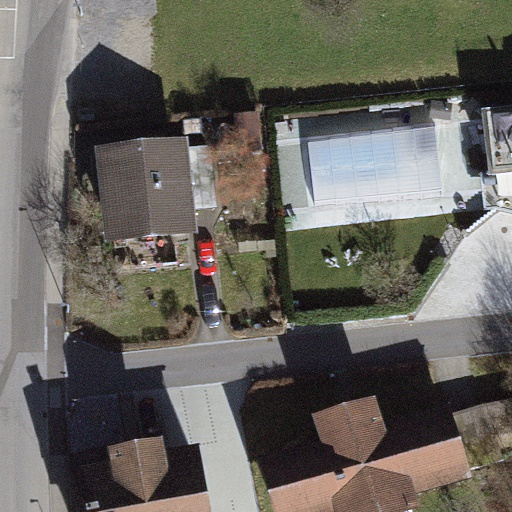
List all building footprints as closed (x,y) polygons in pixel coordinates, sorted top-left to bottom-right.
[(511,109),(482,113),(490,177),(511,175),(511,109)] [(258,115),(234,118),(238,155),(262,153),(258,115)] [(436,131),(306,145),(313,209),(443,195),(436,131)] [(185,141),(94,150),(103,244),(195,235),(192,212),(186,150),(185,141)] [(210,148),(186,150),(192,212),(216,209),(210,148)] [(275,242),(238,245),(239,255),(276,252),(275,242)] [(511,400),(487,405),(494,444),(511,440),(511,400)] [(315,445),(254,462),(267,511),(418,511),(415,499),(472,483),(452,408),(380,428),(373,403),(309,421),(315,445)] [(106,466),(66,473),(73,511),(207,511),(197,450),(162,456),(160,443),(104,453),(106,466)]
